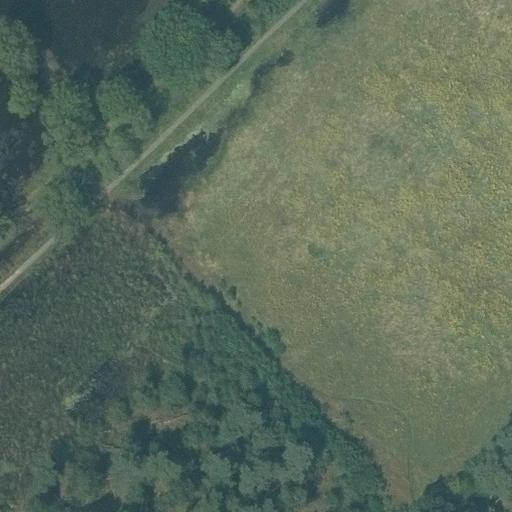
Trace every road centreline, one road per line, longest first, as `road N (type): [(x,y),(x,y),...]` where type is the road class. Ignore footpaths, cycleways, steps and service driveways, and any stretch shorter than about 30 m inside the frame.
road 1 (track): [(88,156),(94,173),(420,511)]
road 2 (track): [(0,240),(251,0)]
road 3 (track): [(88,156),(0,65)]
